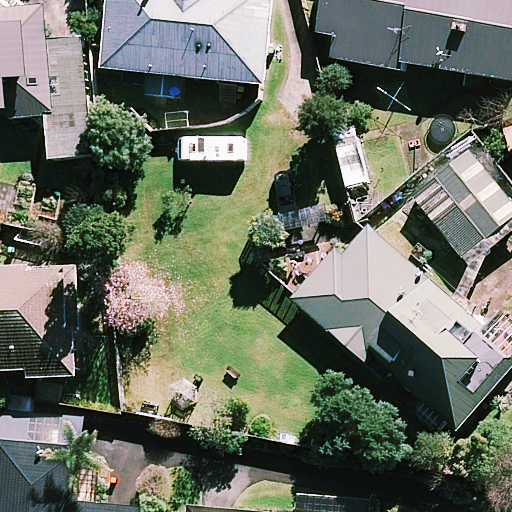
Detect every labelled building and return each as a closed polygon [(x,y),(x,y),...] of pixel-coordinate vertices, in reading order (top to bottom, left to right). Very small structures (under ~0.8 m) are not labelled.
[(115,0),(111,70),(141,71),(139,93),(160,94),(161,74),(273,81),(277,0),(115,0)] [(511,0),(330,0),(325,32),(340,35),(336,59),(400,70),(401,62),(511,80),(511,0)] [(91,35),(52,37),(51,5),(9,6),(9,22),(0,22),(0,113),(13,114),(13,121),(55,119),(56,157),(95,156),(91,35)] [(511,231),(511,192),(478,148),(419,194),(471,263),(511,231)] [(487,328),(374,228),(347,259),(337,251),(318,273),(296,297),(454,437),(511,371),(511,321),(501,312),(487,328)] [(0,369),(81,370),(82,269),(0,267),(0,369)] [(88,419),(6,412),(3,442),(0,441),(0,511),(144,511),(144,509),(80,503),(88,419)]
